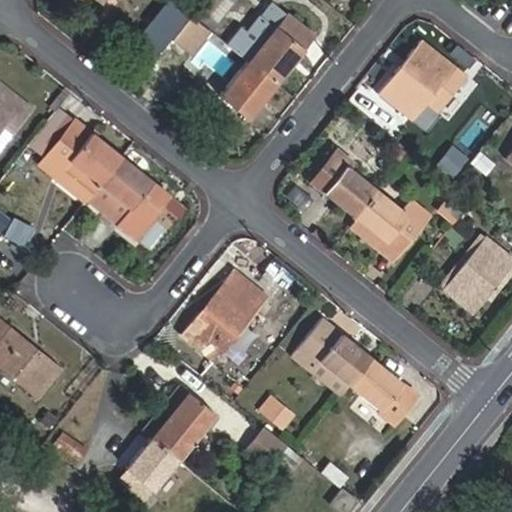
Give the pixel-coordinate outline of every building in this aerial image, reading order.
[(168,0),(139,37),(159,54),(190,15),(171,0),(168,0)] [(222,29),(234,0),(211,0),(203,21),(222,29)] [(246,60),(275,84),(313,36),(271,2),(258,18),(265,23),(272,29),(258,46),(252,40),(240,31),(228,46),(246,60)] [(272,29),(265,23),(252,40),(258,46),(272,29)] [(410,119),(453,65),(420,39),(376,92),(410,119)] [(247,119),(275,84),(246,60),(218,95),(247,119)] [(0,130),(2,128),(11,135),(32,108),(0,81),(0,130)] [(61,181),(85,200),(97,184),(119,157),(73,121),(52,148),(74,165),(61,181)] [(39,164),(61,181),(74,165),(52,148),(39,164)] [(354,218),(376,191),(332,154),(309,181),(354,218)] [(168,196),(119,157),(97,184),(127,208),(114,224),(134,240),(147,223),(168,196)] [(85,200),(114,224),(127,208),(97,184),(85,200)] [(455,219),(470,200),(454,187),(438,206),(455,219)] [(354,218),(348,225),(390,259),(417,226),(376,191),(354,218)] [(0,231),(9,220),(0,213),(0,231)] [(15,218),(5,236),(26,248),(37,230),(15,218)] [(473,314),(511,263),(511,258),(484,236),(441,289),(473,314)] [(265,295),(246,280),(235,271),(181,336),(212,361),(265,295)] [(253,271),(246,280),(265,295),(272,287),(253,271)] [(348,385),(369,359),(321,320),(295,351),(314,366),(319,361),(348,385)] [(60,369),(7,326),(0,335),(0,370),(35,399),(60,369)] [(399,383),(369,359),(348,385),(378,409),(399,383)] [(149,438),(176,460),(213,414),(186,392),(178,385),(166,400),(158,411),(141,431),(149,438)] [(283,432),(297,415),(272,394),(258,411),(283,432)] [(290,445),(269,429),(250,453),(271,469),(290,445)] [(51,446),(77,463),(87,449),(61,432),(51,446)] [(152,491),(176,460),(149,438),(124,468),(152,491)] [(289,447),(280,460),(295,471),(304,458),(289,447)] [(330,462),(322,474),(342,487),(350,475),(330,462)] [(327,504),(336,511),(348,511),(357,501),(340,487),(327,504)]
